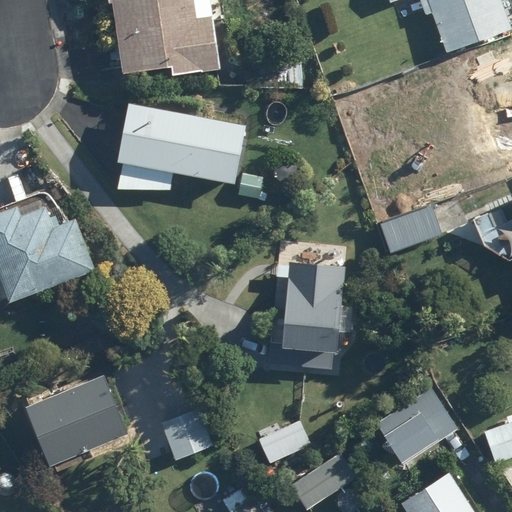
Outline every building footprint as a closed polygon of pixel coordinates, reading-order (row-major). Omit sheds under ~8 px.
[(121,0),(129,67),(179,61),(181,71),(223,66),(214,0),(121,0)] [(511,26),(511,7),(509,0),(428,0),(432,11),(438,9),(451,47),(511,26)] [(511,44),(466,61),(470,71),(456,75),(462,93),(474,89),(499,160),(511,155),(511,44)] [(254,83),(305,84),(305,64),(255,63),(254,83)] [(251,121),(136,98),(124,156),(145,160),(142,176),(174,182),(177,166),(240,179),(251,121)] [(242,192),(262,194),(265,175),(245,173),(242,192)] [(102,265),(83,214),(59,223),(52,202),(28,211),(25,202),(0,211),(0,250),(1,253),(0,253),(0,299),(16,293),(17,296),(102,265)] [(396,249),(447,230),(438,204),(386,222),(396,249)] [(272,362),(336,365),(337,346),(346,346),(347,329),(356,329),(357,303),(346,302),(348,261),(293,258),(293,271),(281,270),(277,339),(273,339),(272,362)] [(57,459),(135,428),(111,370),(34,401),(57,459)] [(435,385),(382,420),(392,434),(394,433),(410,457),(438,438),(439,440),(462,425),(435,385)] [(180,457),(218,442),(203,406),(198,408),(195,398),(167,408),(171,418),(166,420),(180,457)] [(511,421),(491,429),(501,459),(511,454),(511,414),(511,421)] [(274,459),(309,440),(299,422),(264,441),(274,459)] [(296,482),(312,506),(363,472),(347,449),(296,482)] [(390,453),(378,453),(378,469),(390,469),(390,453)] [(408,499),(416,511),(486,511),(476,496),(473,497),(455,469),(408,499)] [(242,506),(256,498),(248,484),(227,497),(235,511),(242,506)] [(350,486),(348,486),(346,486),(343,487),(341,488),(338,489),(337,491),(335,493),(334,496),(333,498),(333,501),(333,504),(334,506),(335,509),(337,511),(358,511),(360,511),(362,509),(363,506),(363,504),(364,501),(363,498),(363,496),(362,493),(360,491),(358,489),(356,488),(354,487),(351,486),(350,486)] [(256,498),(242,506),(245,511),(253,511),(262,507),(256,498)]
